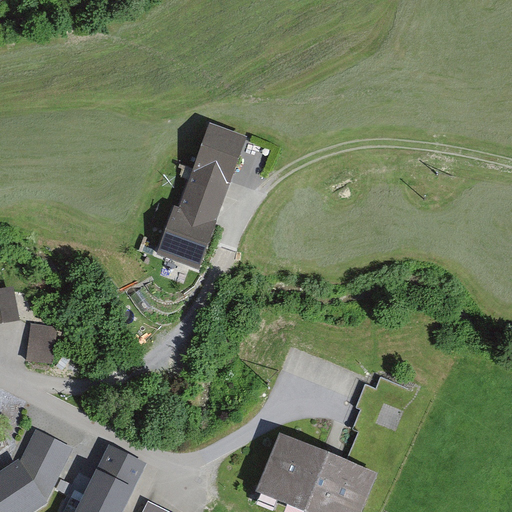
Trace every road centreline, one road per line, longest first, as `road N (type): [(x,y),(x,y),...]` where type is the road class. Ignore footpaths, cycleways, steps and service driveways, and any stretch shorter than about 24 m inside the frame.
road 1 (track): [(12,382),(95,384),(175,343),(255,193),(287,163),(362,140),(511,160)]
road 2 (residential): [(0,377),(180,464)]
